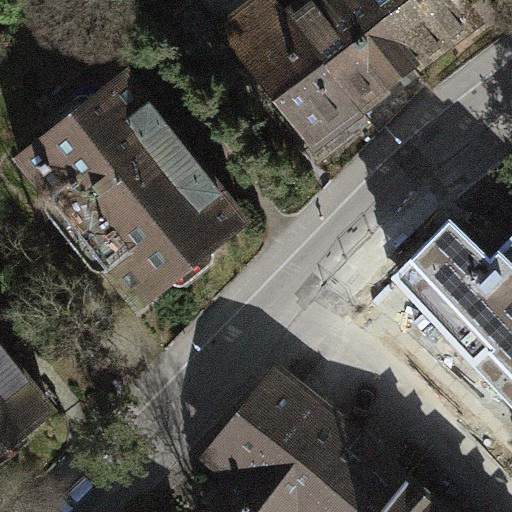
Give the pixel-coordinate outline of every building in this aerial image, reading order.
[(256,0),(222,28),(277,100),(323,63),(289,19),(274,0),(256,0)] [(358,108),(413,67),(381,25),(392,15),(379,0),(316,0),(289,19),(323,63),(358,108)] [(379,0),(392,15),(381,25),(413,67),(472,19),(466,7),(476,0),(379,0)] [(350,115),(358,108),(323,63),(277,100),(319,163),(359,127),(350,115)] [(125,73),(20,154),(136,304),(241,223),(125,73)] [(511,338),(511,240),(466,197),(393,274),(488,364),(511,338)] [(0,449),(50,410),(0,346),(0,449)] [(249,478),(315,400),(281,372),(215,451),(249,478)] [(390,511),(414,483),(315,400),(249,478),(219,511),(390,511)] [(447,511),(414,483),(390,511),(447,511)]
